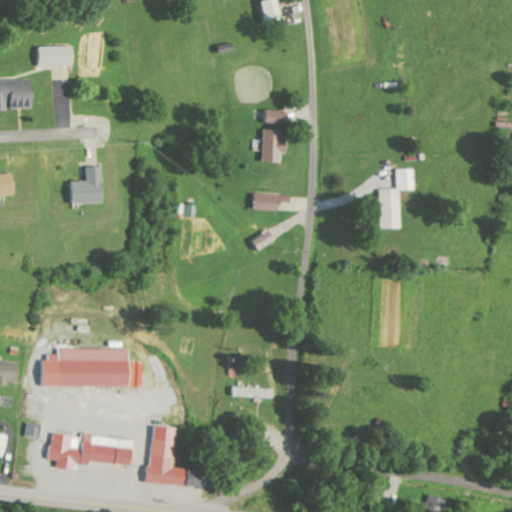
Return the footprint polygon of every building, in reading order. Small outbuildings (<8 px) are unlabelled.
[(266,22),(284,20),(281,0),(266,0),(264,0),(266,22)] [(76,46),(37,47),(37,67),(77,66),(76,46)] [(0,79),(0,111),(11,112),(11,109),(36,108),(36,79),(0,79)] [(289,124),(289,111),(264,110),(264,123),(289,124)] [(264,162),(283,163),(283,153),(288,153),(288,140),(283,140),(284,130),(265,129),(264,162)] [(88,181),(71,181),(71,204),(106,203),(105,166),(88,167),(88,181)] [(381,189),(382,229),(403,229),(402,191),(416,190),(416,169),(398,169),(398,189),(381,189)] [(0,207),(1,207),(1,196),(19,195),(18,174),(0,174),(0,207)] [(257,209),(284,210),(284,203),(294,203),(294,195),(257,194),(257,209)] [(263,250),(280,241),(275,231),(258,240),(263,250)] [(132,362),(132,349),(58,349),(58,356),(41,357),(42,387),(144,387),(144,362),(132,362)] [(21,383),(22,362),(0,360),(0,384),(12,386),(12,382),(21,383)] [(262,389),(262,388),(232,388),(232,397),(275,398),(276,390),(262,389)] [(44,426),(26,423),(25,436),(42,439),(44,426)] [(215,489),(216,472),(175,468),(179,428),(156,426),(152,484),(215,489)] [(137,441),(54,431),(52,445),(49,444),(47,459),(60,461),(60,468),(76,470),(77,464),(91,466),(92,461),(135,466),(137,441)] [(0,456),(5,458),(11,436),(0,433),(0,456)] [(422,511),(447,511),(451,502),(428,494),(422,511)]
